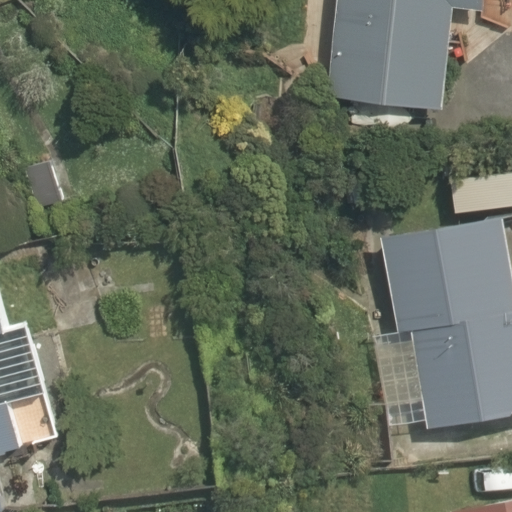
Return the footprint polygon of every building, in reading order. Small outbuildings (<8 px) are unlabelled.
[(230,38),(277,17),(270,0),(236,0),(217,8),(230,38)] [(346,134),(431,143),(435,104),(448,105),(459,2),(489,6),(489,0),(345,0),(335,92),(350,94),(346,134)] [(285,90),(317,78),(309,59),(277,71),(285,90)] [(68,198),(54,154),(21,165),(35,209),(68,198)] [(349,167),(355,202),(397,195),(391,159),(349,167)] [(327,421),(329,461),(396,457),(396,421),(433,415),(435,424),(511,412),(511,215),(392,233),(407,329),(383,332),(393,399),(368,401),(369,419),(327,421)] [(29,324),(14,273),(0,277),(0,510),(20,508),(11,455),(19,453),(17,447),(44,440),(31,396),(70,385),(51,317),(29,324)] [(511,511),(511,498),(460,510),(460,511),(511,511)] [(52,511),(88,511),(89,500),(53,500),(52,511)]
